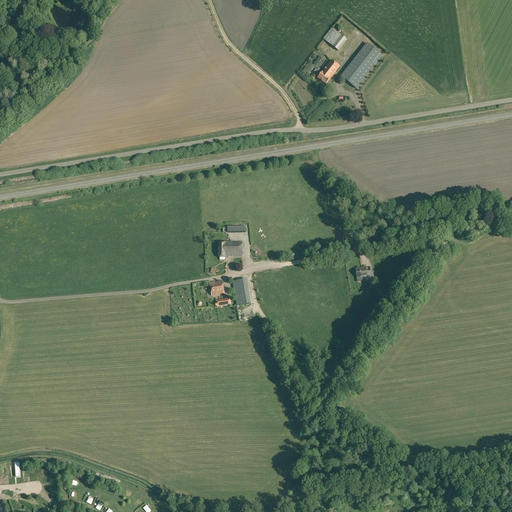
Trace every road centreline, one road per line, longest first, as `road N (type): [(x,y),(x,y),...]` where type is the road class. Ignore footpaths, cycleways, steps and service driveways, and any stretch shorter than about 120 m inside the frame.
road 1 (unclassified): [(0,174),(511,100)]
road 2 (track): [(305,480),(326,412),(445,238)]
road 3 (unclassified): [(279,265),(143,291),(0,299)]
road 4 (track): [(311,151),(358,252),(279,265)]
road 5 (track): [(247,271),(298,423),(306,438),(319,433)]
road 6 (track): [(0,120),(80,51),(117,0)]
road 7 (track): [(302,129),(291,102),(230,44),(209,0)]
